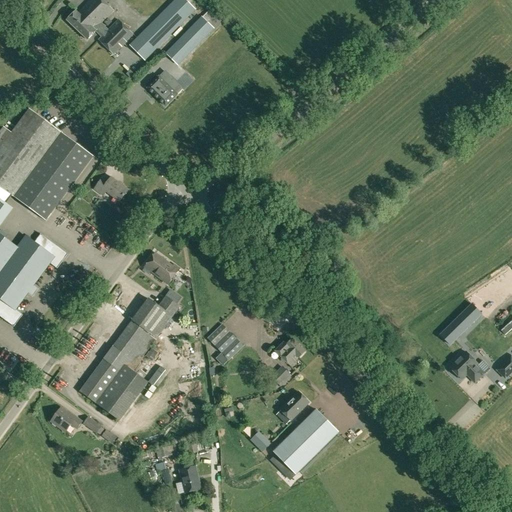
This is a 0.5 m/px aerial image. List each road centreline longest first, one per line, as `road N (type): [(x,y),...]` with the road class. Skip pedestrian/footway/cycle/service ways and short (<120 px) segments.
road 1 (tertiary): [(504,511),(189,193)]
road 2 (unclassified): [(189,193),(435,0)]
road 3 (unclassified): [(0,432),(182,185)]
road 4 (tertiary): [(182,185),(0,0)]
